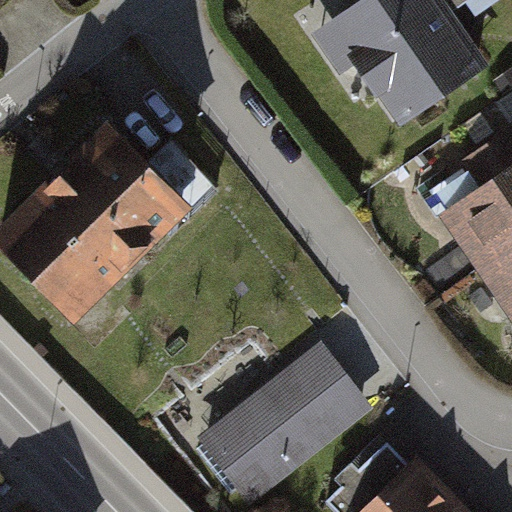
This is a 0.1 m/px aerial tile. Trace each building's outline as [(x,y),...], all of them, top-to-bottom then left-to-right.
[(470,63),(451,35),(426,0),(358,0),(334,17),(356,48),(349,53),(371,84),(378,80),(399,111),(470,63)] [(426,0),(451,35),(501,0),(426,0)] [(511,124),(510,121),(454,160),(472,186),(511,158),(511,124)] [(101,126),(0,225),(0,240),(67,309),(174,204),(176,202),(137,163),(101,126)] [(184,213),(209,187),(165,137),(137,163),(176,202),(174,204),(184,213)] [(511,237),(511,158),(472,186),(443,206),(480,260),(511,237)] [(511,237),(480,260),(511,306),(511,237)] [(319,336),(202,431),(257,498),(374,403),(319,336)] [(320,497),(334,511),(451,511),(380,439),(320,497)]
